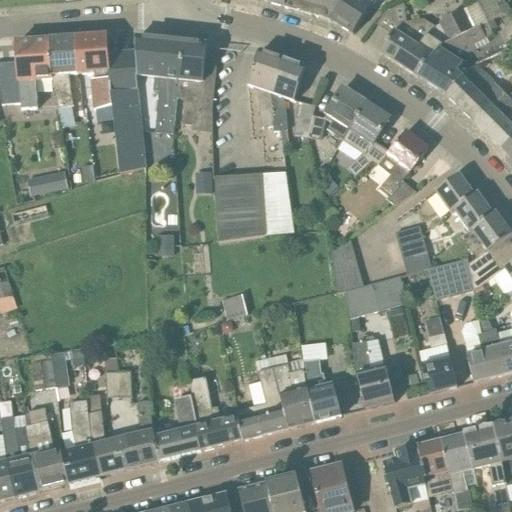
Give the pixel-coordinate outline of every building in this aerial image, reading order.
[(285,9),(287,0),(265,0),(265,4),(285,9)] [(287,0),(285,9),(330,21),(330,22),(344,0),(287,0)] [(344,0),(330,22),(354,37),(374,8),(364,1),(364,0),(344,0)] [(443,46),(474,31),(464,11),(439,24),(440,26),(435,29),(423,21),(400,25),(395,32),(381,54),(417,78),(443,46)] [(487,25),(491,33),(498,29),(493,21),(487,25)] [(493,37),(491,33),(487,25),(474,31),(443,46),(417,78),(446,98),(471,71),(470,71),(463,66),(455,61),(477,52),(474,47),(493,37)] [(106,53),(108,53),(106,37),(77,39),(79,76),(95,75),(95,80),(90,81),(94,112),(96,112),(99,111),(106,110),(111,108),(110,95),(106,53)] [(54,83),(58,112),(70,109),(72,109),(70,92),(68,77),(79,76),(77,39),(51,41),(49,42),(51,83),(54,83)] [(180,86),(184,45),(136,40),(136,52),(137,79),(155,80),(154,94),(160,94),(155,135),(173,137),(177,100),(179,100),(180,86)] [(36,85),(51,83),(49,42),(17,44),(18,64),(0,64),(0,98),(2,106),(21,106),(21,112),(37,111),(36,85)] [(180,86),(179,100),(185,101),(182,127),(192,128),(192,133),(213,135),(213,109),(217,67),(205,66),(207,48),(184,45),(180,86)] [(106,53),(110,95),(138,93),(137,82),(137,79),(136,52),(108,53),(106,53)] [(271,97),(282,62),(259,54),(248,88),(258,92),(261,130),(274,129),(271,97)] [(271,97),(274,129),(274,134),(281,134),(288,134),(288,140),(285,102),(294,105),(306,71),(282,62),(271,97)] [(477,127),(508,99),(495,85),(496,84),(476,65),(471,71),(446,98),(475,125),(477,127)] [(343,143),(366,106),(343,90),(325,118),(332,123),(327,132),(343,143)] [(139,101),(138,93),(110,95),(111,108),(115,144),(119,176),(120,178),(145,171),(146,171),(139,101)] [(504,154),(511,146),(511,95),(508,99),(477,127),(504,154)] [(307,140),(313,119),(316,109),(301,105),(295,137),(307,140)] [(378,168),(390,154),(377,145),(390,122),(366,106),(343,143),(342,144),(362,157),(347,171),(356,180),(373,163),(378,168)] [(313,119),(307,140),(320,143),(324,121),(313,119)] [(390,154),(378,168),(390,178),(381,189),(390,196),(386,202),(396,209),(416,194),(404,182),(407,177),(407,176),(429,152),(407,134),(390,154)] [(51,195),(68,192),(64,174),(48,178),(51,195)] [(219,245),(267,239),(263,176),(215,179),(219,245)] [(475,197),(459,177),(434,194),(451,218),(454,215),(475,197)] [(196,181),(197,196),(213,196),(212,180),(196,181)] [(321,188),(328,197),(338,189),(330,180),(321,188)] [(493,217),(493,216),(477,195),(475,197),(454,215),(469,236),(473,234),(472,233),(493,217)] [(11,228),(12,230),(49,220),(45,208),(10,218),(14,227),(11,228)] [(0,213),(0,233),(12,230),(11,228),(6,212),(0,213)] [(471,280),(495,262),(490,255),(511,238),(511,237),(495,215),(493,216),(493,217),(472,233),(473,234),(486,252),(469,266),(471,280)] [(396,234),(400,248),(424,242),(420,228),(396,234)] [(335,266),(357,260),(352,240),(333,254),(335,266)] [(174,242),(157,242),(157,258),(175,258),(174,242)] [(404,263),(428,256),(424,242),(400,248),(404,263)] [(428,256),(404,263),(407,277),(427,272),(432,270),(428,256)] [(337,281),(361,274),(357,260),(335,266),(337,281)] [(471,280),(469,266),(468,261),(432,270),(427,272),(436,302),(473,292),(471,280)] [(501,271),(495,262),(471,280),(473,292),(493,278),(501,271)] [(511,263),(503,270),(504,271),(511,283),(511,263)] [(4,269),(0,270),(0,301),(21,294),(14,274),(7,276),(4,269)] [(339,295),(346,293),(365,288),(361,274),(337,281),(339,295)] [(372,286),(379,313),(408,304),(400,278),(372,286)] [(364,317),(379,313),(372,286),(365,288),(346,293),(349,322),(364,317)] [(247,317),(243,297),(222,303),(227,322),(247,317)] [(403,310),(387,313),(388,319),(404,315),(403,310)] [(482,335),(493,331),(487,319),(479,322),(482,335)] [(511,325),(511,327),(511,346),(501,349),(508,375),(511,373),(511,325)] [(496,331),(493,331),(482,335),(478,336),(482,353),(467,357),(475,384),(508,375),(501,349),(496,331)] [(449,359),(444,337),(429,340),(434,362),(422,366),(429,396),(458,389),(450,359),(449,359)] [(393,404),(379,341),(351,346),(365,410),(393,404)] [(56,389),(56,391),(68,389),(64,355),(51,357),(56,389)] [(274,370),(288,367),(285,356),(271,359),(274,370)] [(35,393),(56,389),(51,357),(30,360),(35,393)] [(274,370),(271,359),(256,363),(259,374),(274,370)] [(303,371),(307,396),(315,423),(341,418),(333,386),(325,387),(324,376),(321,376),(319,362),(304,363),(303,363),(303,371)] [(315,423),(307,396),(303,371),(290,375),(288,367),(274,370),(289,431),(315,423)] [(243,442),(289,431),(274,370),(259,374),(266,405),(237,413),(238,418),(243,442)] [(118,376),(118,400),(132,400),(131,375),(118,376)] [(418,375),(404,379),(406,387),(420,383),(418,375)] [(118,400),(118,376),(106,376),(106,387),(107,401),(118,400)] [(243,442),(238,418),(221,422),(218,409),(212,410),(206,380),(191,382),(193,396),(190,397),(201,453),(243,442)] [(161,463),(201,453),(190,397),(175,401),(181,432),(174,434),(155,438),(161,463)] [(132,454),(128,439),(104,445),(100,401),(88,402),(87,404),(93,448),(101,478),(124,472),(120,457),(132,454)] [(161,463),(155,438),(150,403),(138,404),(141,435),(128,439),(132,454),(120,457),(124,472),(159,463),(161,463)] [(70,487),(101,478),(93,448),(87,404),(70,406),(73,432),(62,435),(67,454),(61,456),(70,487)] [(40,494),(42,493),(70,487),(61,456),(60,450),(54,452),(47,425),(44,410),(29,414),(30,417),(32,427),(27,428),(31,456),(40,494)] [(15,500),(40,494),(31,456),(27,428),(25,418),(13,420),(1,422),(3,437),(7,464),(15,500)] [(511,511),(511,422),(492,428),(501,462),(508,502),(509,511),(511,511)] [(496,511),(509,511),(508,502),(501,462),(492,428),(465,435),(474,470),(474,473),(490,469),(490,470),(488,470),(496,511)] [(477,485),(474,473),(474,470),(465,435),(441,441),(449,473),(453,494),(454,494),(457,511),(461,511),(472,510),(469,491),(467,491),(467,487),(477,485)] [(0,504),(15,500),(7,464),(3,437),(0,437),(0,504)] [(428,499),(453,494),(449,473),(441,441),(419,447),(419,448),(418,448),(424,478),(423,478),(425,488),(426,488),(428,499)] [(409,493),(425,488),(423,478),(424,478),(418,448),(395,454),(397,462),(384,465),(391,493),(389,494),(393,511),(397,511),(398,511),(397,510),(409,507),(410,509),(413,508),(409,493)] [(319,511),(354,511),(343,467),(310,475),(319,511)] [(305,511),(298,479),(267,487),(272,511),(305,511)] [(272,511),(267,487),(266,486),(238,493),(242,510),(238,511),(272,511)] [(189,507),(190,511),(229,511),(226,498),(189,507)]
